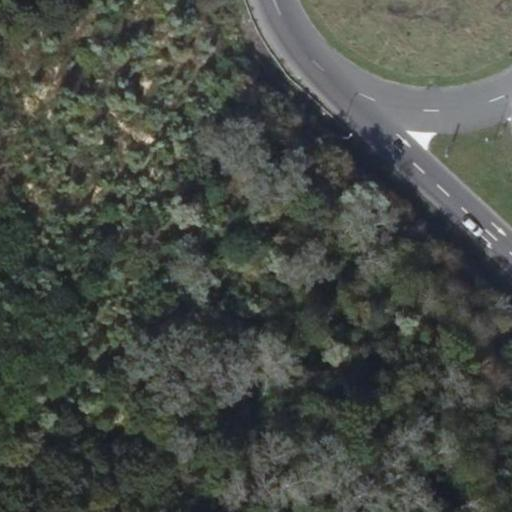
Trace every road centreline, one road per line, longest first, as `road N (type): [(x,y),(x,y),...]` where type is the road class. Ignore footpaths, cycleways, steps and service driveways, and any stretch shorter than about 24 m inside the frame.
road 1 (secondary): [(345,90),(511,253)]
road 2 (secondary): [(345,90),(391,107),(441,110),(511,88)]
road 3 (secondary): [(265,0),(299,55),(345,90)]
